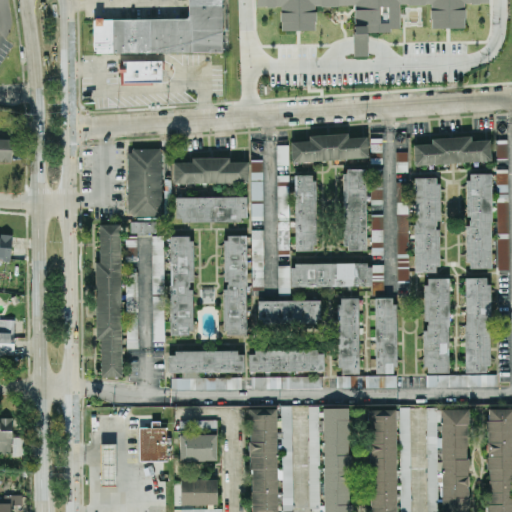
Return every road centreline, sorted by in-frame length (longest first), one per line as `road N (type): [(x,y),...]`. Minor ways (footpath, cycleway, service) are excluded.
road 1 (secondary): [(70,511),(62,0)]
road 2 (secondary): [(23,0),(35,102),(42,493)]
road 3 (residential): [(69,128),(511,99)]
